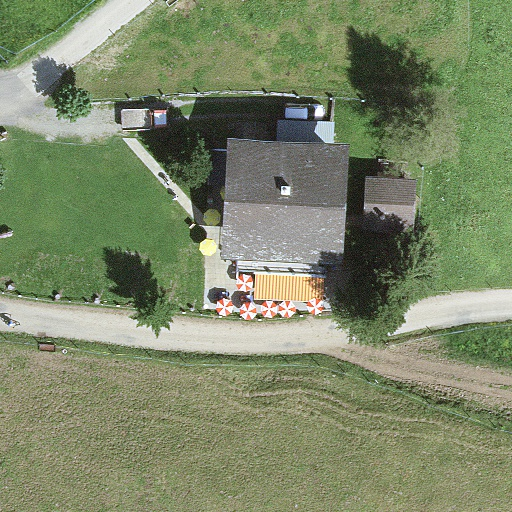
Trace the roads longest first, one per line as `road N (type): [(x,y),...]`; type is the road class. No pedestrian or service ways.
road 1 (track): [(0,327),(289,346),(511,301)]
road 2 (track): [(134,0),(0,100)]
